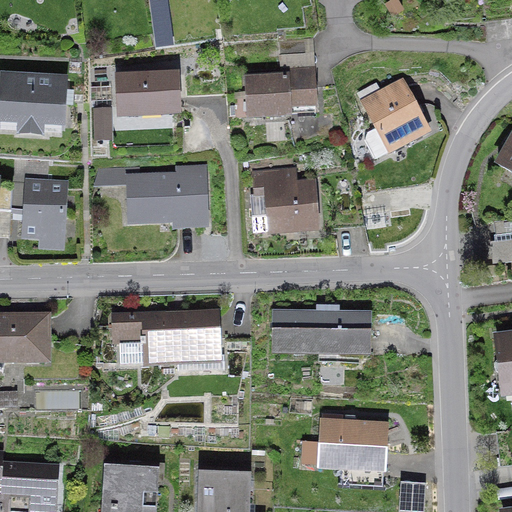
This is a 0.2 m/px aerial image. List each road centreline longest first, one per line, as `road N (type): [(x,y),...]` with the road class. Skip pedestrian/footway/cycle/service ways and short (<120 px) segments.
road 1 (residential): [(0,280),(447,268)]
road 2 (residential): [(447,268),(456,511)]
road 3 (residential): [(447,268),(446,212),(459,155),(486,108),(511,84)]
